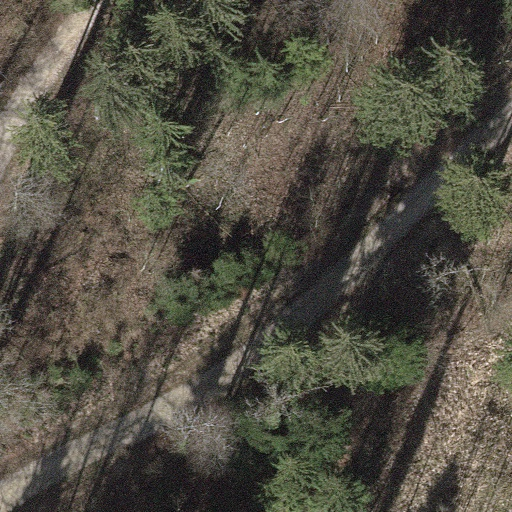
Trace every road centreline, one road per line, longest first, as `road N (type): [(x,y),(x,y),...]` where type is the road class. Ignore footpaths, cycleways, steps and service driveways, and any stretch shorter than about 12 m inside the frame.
road 1 (track): [(511,132),(286,318),(0,510)]
road 2 (track): [(87,0),(27,100),(0,180)]
